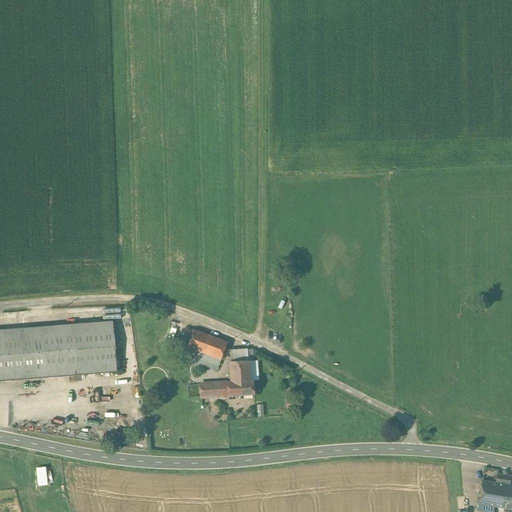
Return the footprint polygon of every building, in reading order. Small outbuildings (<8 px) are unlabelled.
[(112,321),(0,329),(0,380),(116,372),(112,321)] [(227,342),(194,329),(187,347),(221,360),(227,342)] [(244,349),(230,350),(230,362),(244,361),(244,349)] [(230,362),(231,382),(250,381),(249,361),(244,361),(230,362)] [(231,382),(227,382),(228,396),(254,394),(253,381),(250,381),(231,382)] [(227,382),(201,384),(201,397),(228,396),(227,382)] [(47,485),(47,470),(37,470),(37,485),(47,485)] [(496,483),(482,481),(478,504),(504,508),(509,485),(511,476),(497,474),(496,483)] [(464,496),(457,497),(458,511),(468,511),(467,496),(464,496)]
